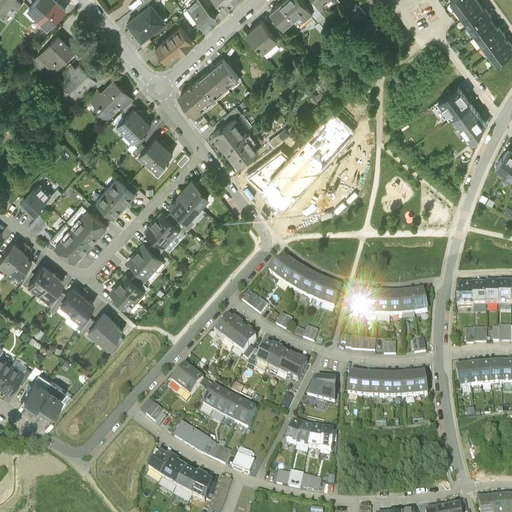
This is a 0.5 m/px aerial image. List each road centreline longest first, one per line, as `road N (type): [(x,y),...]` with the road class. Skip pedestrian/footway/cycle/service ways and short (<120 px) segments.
road 1 (residential): [(201,151),(85,279),(0,217)]
road 2 (residential): [(225,294),(286,337),(345,357),(443,357)]
road 3 (residential): [(225,294),(264,251),(265,236),(201,151)]
road 4 (residential): [(504,120),(475,182),(450,272)]
road 5 (residential): [(126,406),(225,294)]
road 6 (residential): [(126,406),(163,437),(240,478)]
road 7 (residential): [(443,357),(465,489)]
road 8 (residential): [(258,0),(159,89)]
